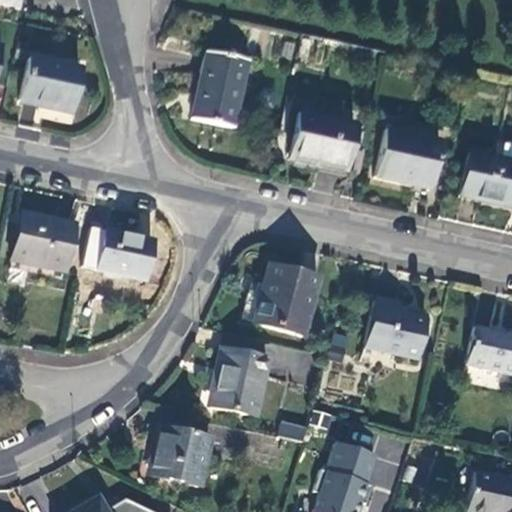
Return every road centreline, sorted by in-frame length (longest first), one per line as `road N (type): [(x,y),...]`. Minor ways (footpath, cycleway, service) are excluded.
road 1 (residential): [(511,264),(219,203)]
road 2 (residential): [(219,203),(208,256),(177,323),(150,358),(91,391)]
road 3 (residential): [(125,180),(136,146),(126,0)]
road 4 (residential): [(125,180),(0,153)]
